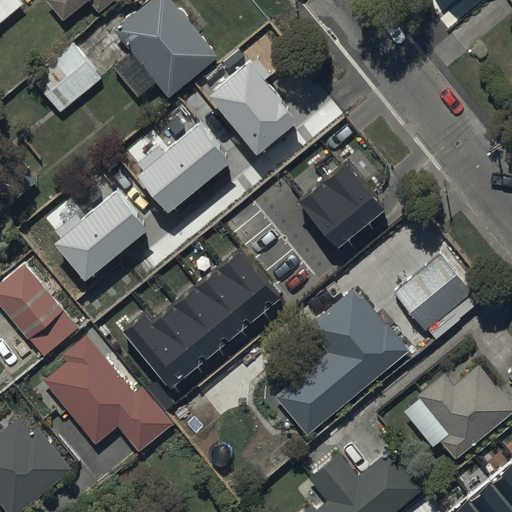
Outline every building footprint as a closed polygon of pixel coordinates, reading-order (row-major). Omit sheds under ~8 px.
[(0,29),(27,6),(22,0),(0,0),(0,34),(1,34),(0,33),(0,29)] [(120,0),(50,0),(68,21),(94,0),(105,12),(120,0)] [(170,96),(219,56),(173,0),(149,0),(114,29),(170,96)] [(103,79),(74,43),(32,77),(62,112),(103,79)] [(232,88),(158,149),(186,182),(189,180),(197,191),(274,127),(243,90),(238,94),(232,88)] [(0,180),(11,194),(38,173),(12,141),(0,150),(0,180)] [(69,190),(85,209),(116,184),(101,164),(69,190)] [(340,194),(320,168),(248,224),(271,253),(279,247),(302,277),(317,265),(311,257),(353,224),(334,199),(340,194)] [(442,244),(393,285),(425,323),(473,283),(442,244)] [(193,245),(164,270),(183,292),(212,267),(193,245)] [(25,255),(0,274),(0,297),(28,332),(30,331),(44,348),(78,320),(25,255)] [(269,267),(243,289),(266,315),(292,293),(269,267)] [(362,289),(353,279),(308,317),(329,343),(275,387),(308,426),(410,340),(388,314),(387,315),(364,288),(362,289)] [(87,326),(62,347),(67,353),(43,372),(96,437),(118,419),(139,444),(174,416),(142,377),(138,381),(100,335),(97,338),(87,326)] [(444,363),(417,386),(450,425),(442,432),(456,449),(511,402),(511,399),(511,398),(511,394),(497,377),(496,378),(476,355),(453,374),(444,363)] [(197,381),(167,404),(206,453),(218,443),(205,427),(210,423),(208,420),(220,410),(197,381)] [(0,495),(13,510),(72,461),(38,420),(31,426),(19,411),(0,426),(0,495)] [(312,496),(292,511),(380,511),(385,509),(387,511),(422,482),(390,442),(359,468),(340,444),(308,470),(327,493),(317,502),(312,496)] [(511,511),(511,444),(463,485),(480,505),(482,503),(489,511),(511,511)] [(420,511),(412,503),(401,511),(420,511)]
